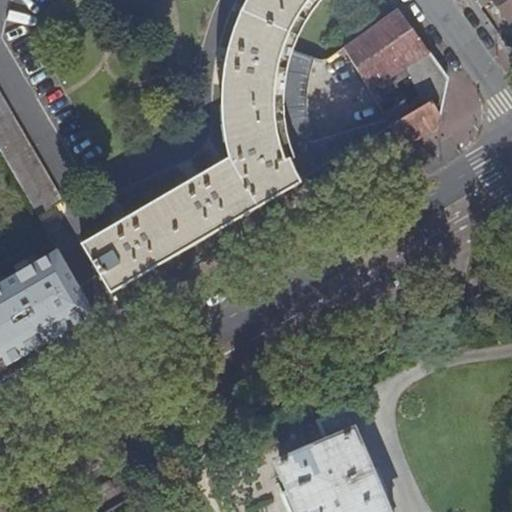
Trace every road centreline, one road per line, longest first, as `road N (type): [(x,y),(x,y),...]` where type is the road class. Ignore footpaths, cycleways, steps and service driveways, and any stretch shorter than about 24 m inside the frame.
road 1 (primary): [(0,500),(511,198)]
road 2 (primary): [(511,146),(0,439)]
road 3 (residential): [(511,118),(428,0)]
